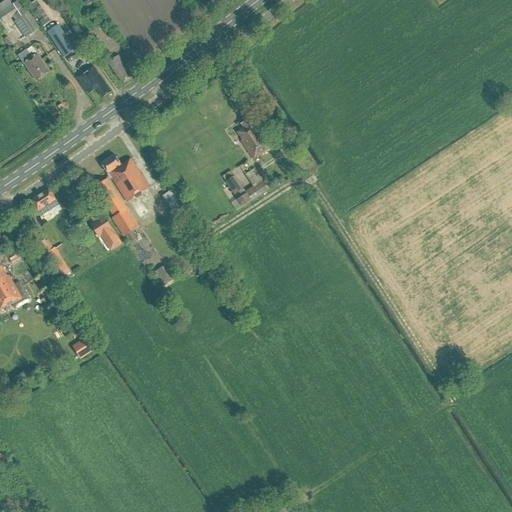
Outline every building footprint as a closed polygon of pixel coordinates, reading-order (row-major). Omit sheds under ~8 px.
[(40,28),(20,0),(17,0),(13,3),(21,16),(14,21),(25,38),(40,28)] [(24,0),(43,26),(51,21),(35,0),(24,0)] [(13,4),(0,13),(0,17),(4,23),(19,12),(13,4)] [(64,58),(76,50),(57,24),(55,25),(48,30),(46,32),(64,58)] [(96,40),(90,31),(83,36),(89,45),(96,40)] [(8,37),(3,40),(8,48),(13,45),(8,37)] [(37,54),(32,58),(27,50),(19,56),(37,81),(50,72),(37,54)] [(133,76),(122,60),(118,55),(107,62),(122,83),(133,76)] [(93,66),(77,77),(89,93),(96,88),(102,98),(111,91),(93,66)] [(270,150),(273,148),(257,125),(254,127),(248,119),(241,124),(243,127),(237,132),(242,139),(240,141),(253,158),(258,154),(260,157),(268,151),(269,153),(271,152),(270,150)] [(127,203),(150,188),(131,159),(121,165),(114,155),(101,163),(108,174),(127,203)] [(252,186),(258,183),(251,170),(245,173),(252,186)] [(235,175),(226,181),(237,199),(231,203),(236,211),(243,206),(270,189),(264,180),(253,187),(253,186),(245,191),(235,175)] [(133,242),(138,239),(132,231),(138,227),(107,179),(97,186),(105,198),(103,200),(114,217),(112,218),(124,236),(127,234),(133,242)] [(41,216),(59,204),(49,188),(30,200),(38,211),(41,216)] [(169,190),(168,191),(161,196),(165,202),(166,202),(173,212),(172,212),(181,225),(189,219),(169,190)] [(32,216),(27,220),(32,228),(37,224),(32,216)] [(120,243),(104,218),(92,226),(97,233),(102,230),(114,248),(120,243)] [(37,244),(53,267),(61,262),(45,239),(37,244)] [(30,300),(29,298),(20,283),(18,282),(17,283),(14,284),(9,275),(7,276),(1,266),(0,266),(0,310),(11,304),(13,307),(14,309),(16,309),(18,308),(28,303),(29,301),(30,300)] [(163,287),(173,280),(164,266),(154,272),(163,287)] [(25,341),(32,344),(35,338),(28,335),(25,341)] [(90,336),(73,347),(81,359),(98,348),(90,336)]
